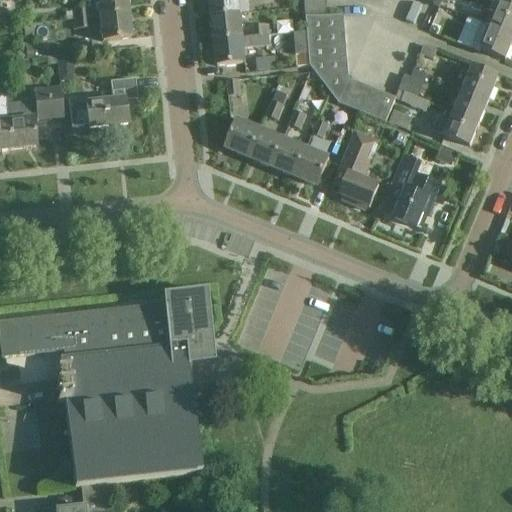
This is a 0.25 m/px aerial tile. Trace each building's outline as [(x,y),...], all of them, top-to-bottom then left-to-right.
[(127,16),(125,0),(96,0),(99,19),(127,16)] [(209,0),(212,19),(239,16),(238,1),(248,0),(209,0)] [(511,0),(501,0),(499,6),(511,11),(511,0)] [(304,5),(305,18),(327,16),(326,3),(304,5)] [(511,11),(499,6),(490,29),(511,38),(511,11)] [(453,13),(440,7),(436,17),(450,22),(453,13)] [(72,11),(73,21),(89,19),(88,9),(72,11)] [(130,40),(127,16),(99,19),(101,43),(130,40)] [(242,41),(242,39),(239,16),(212,19),(214,44),(242,41)] [(343,18),(306,21),(307,34),(307,35),(345,31),(343,18)] [(90,30),(89,19),(73,21),(74,31),(90,30)] [(254,40),(270,38),(269,26),(252,28),(254,38),(254,40)] [(505,62),(511,45),(511,38),(490,29),(480,52),(505,62)] [(346,46),(345,31),(307,35),(308,49),(346,46)] [(307,34),(293,35),(295,57),(309,56),(308,49),(307,35),(307,34)] [(254,38),(242,39),(242,41),(214,44),(217,68),(245,65),(243,50),(271,47),(270,38),(254,40),(254,38)] [(73,45),(74,55),(92,53),(90,43),(73,45)] [(347,59),(346,46),(308,49),(309,56),(309,63),(347,59)] [(436,53),(424,47),(420,56),(432,62),(436,53)] [(270,49),(246,52),(248,64),(256,63),(255,61),(271,59),(270,49)] [(70,58),(57,60),(60,84),(73,83),(70,58)] [(56,59),(45,60),(46,67),(57,66),(56,59)] [(349,82),(347,59),(309,63),(310,69),(338,104),(349,82)] [(489,103),(498,79),(473,69),(464,93),(489,103)] [(427,77),(414,71),(410,81),(423,86),(427,77)] [(134,81),(115,83),(109,84),(111,103),(86,105),(86,100),(68,102),(71,129),(88,127),(88,131),(107,129),(107,127),(119,126),(119,128),(127,127),(124,102),(137,101),(134,81)] [(239,82),(227,84),(228,98),(241,97),(239,82)] [(338,104),(350,109),(360,86),(349,82),(338,104)] [(360,86),(350,109),(362,114),(372,91),(360,86)] [(305,103),(310,92),(304,89),(299,101),(305,103)] [(5,97),(4,98),(10,152),(35,149),(32,121),(35,121),(35,123),(63,120),(59,90),(32,93),(33,104),(10,106),(10,99),(5,100),(5,97)] [(385,124),(395,101),(372,91),(362,114),(385,124)] [(479,125),(489,103),(464,93),(455,114),(454,115),(479,125)] [(430,105),(404,94),(401,103),(426,114),(430,105)] [(0,152),(10,152),(4,98),(0,98),(0,152)] [(278,123),(284,109),(272,103),(265,118),(278,123)] [(470,148),(479,125),(454,115),(455,114),(447,111),(437,135),(470,148)] [(294,113),(289,127),(301,132),(306,118),(294,113)] [(317,122),(311,136),(323,142),(329,127),(317,122)] [(226,151),(249,161),(261,133),(237,123),(226,151)] [(398,132),(392,145),(405,150),(411,138),(398,132)] [(261,133),(249,161),(272,170),(283,142),(261,133)] [(356,134),(342,167),(334,186),(344,190),(340,198),(369,210),(379,188),(365,182),(380,144),(356,134)] [(272,170),(295,179),(306,151),(283,142),(272,170)] [(329,161),(306,151),(295,179),(318,189),(329,161)] [(406,157),(390,197),(382,216),(417,230),(423,215),(428,217),(440,187),(417,178),(423,164),(406,157)] [(496,245),(492,254),(498,257),(501,247),(496,245)] [(59,366),(186,351),(207,349),(201,303),(0,325),(0,353),(1,361),(63,354),(64,360),(59,361),(59,366)] [(186,351),(59,366),(61,380),(54,381),(57,405),(64,404),(74,491),(81,490),(107,487),(199,477),(186,351)] [(7,372),(4,373),(5,382),(8,382),(8,383),(19,382),(19,381),(18,370),(18,369),(17,368),(7,370),(7,372)] [(109,511),(107,487),(81,490),(83,509),(54,511),(109,511)]
